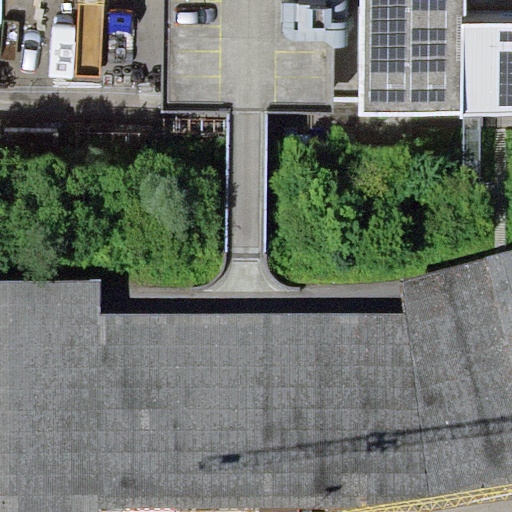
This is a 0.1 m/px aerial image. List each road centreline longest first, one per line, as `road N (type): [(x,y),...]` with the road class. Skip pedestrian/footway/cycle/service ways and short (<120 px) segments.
road 1 (unknown): [(244,298),(245,0)]
road 2 (unknown): [(244,298),(333,298),(511,248)]
road 3 (unknown): [(0,289),(244,298)]
